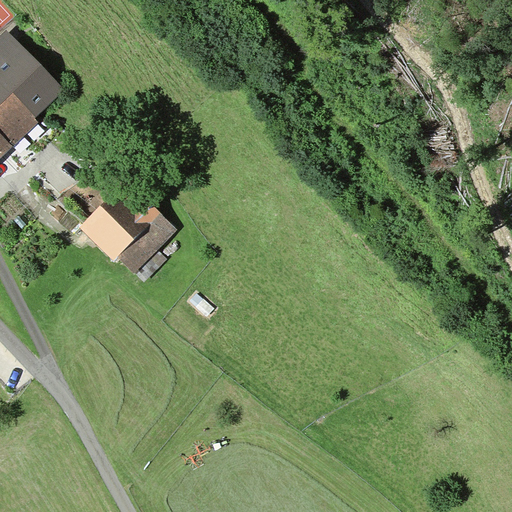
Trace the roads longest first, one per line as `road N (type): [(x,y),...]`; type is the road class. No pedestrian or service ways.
road 1 (track): [(511,323),(322,104),(280,26),(252,0)]
road 2 (track): [(511,255),(445,81),(370,0)]
